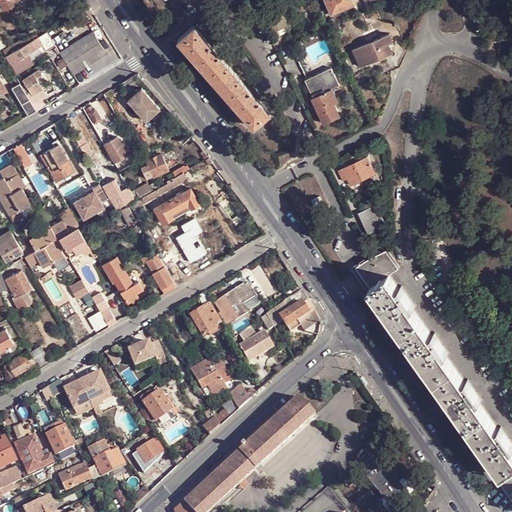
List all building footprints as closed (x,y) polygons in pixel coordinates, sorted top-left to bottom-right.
[(1,0),(7,10),(18,5),(17,2),(20,0),(1,0)] [(327,0),(333,14),(355,4),(353,0),(367,0),(369,2),(374,0),(327,0)] [(277,17),(268,21),(273,33),(282,29),(277,17)] [(255,126),(270,113),(195,25),(179,39),(255,126)] [(282,29),(273,33),(277,41),(286,37),(282,29)] [(355,49),(363,66),(394,51),(390,42),(394,40),(391,32),(355,49)] [(25,47),(9,56),(20,75),(22,74),(33,67),(37,64),(35,60),(57,45),(50,33),(25,47)] [(109,54),(95,33),(63,54),(76,75),(109,54)] [(25,47),(22,42),(6,51),(9,56),(25,47)] [(333,66),(307,78),(319,105),(317,107),(324,123),(339,115),(332,100),(344,94),(333,66)] [(33,67),(22,74),(23,76),(34,70),(33,67)] [(36,75),(34,70),(23,76),(26,80),(36,75)] [(26,80),(35,95),(45,90),(46,89),(40,79),(46,76),(43,71),(36,75),(26,80)] [(40,110),(22,81),(13,86),(30,116),(40,110)] [(47,96),(45,90),(35,95),(38,101),(40,99),(45,97),(47,96)] [(162,111),(144,90),(130,102),(149,123),(162,111)] [(45,97),(40,99),(44,108),(49,105),(45,97)] [(103,119),(97,109),(96,110),(91,113),(97,123),(103,119)] [(83,131),(75,136),(88,158),(96,153),(83,131)] [(120,137),(107,144),(117,163),(130,156),(120,137)] [(38,141),(33,144),(39,154),(44,151),(38,141)] [(48,152),(42,155),(58,182),(76,171),(69,159),(67,160),(56,141),(53,143),(55,147),(48,152)] [(53,143),(46,147),(48,151),(55,147),(53,143)] [(35,165),(23,145),(15,149),(27,169),(35,165)] [(171,170),(163,154),(158,157),(157,156),(153,158),(153,159),(148,161),(149,165),(155,176),(156,177),(171,170)] [(369,156),(340,170),(343,177),(347,175),(352,183),(363,178),(364,180),(377,173),(369,156)] [(211,158),(203,163),(210,171),(217,167),(211,158)] [(5,178),(0,181),(0,197),(12,216),(33,203),(24,188),(16,177),(19,174),(13,164),(1,171),(5,178)] [(148,179),(155,176),(149,165),(143,168),(148,179)] [(159,187),(176,178),(178,176),(176,172),(167,176),(168,177),(156,184),(159,187)] [(179,185),(189,179),(185,172),(178,176),(176,178),(176,180),(179,185)] [(16,177),(24,188),(27,186),(19,174),(16,177)] [(133,206),(135,210),(138,208),(179,185),(176,180),(132,205),(133,206)] [(110,198),(101,182),(94,187),(96,190),(77,201),(86,217),(105,206),(103,202),(110,198)] [(119,210),(131,203),(138,199),(131,188),(130,185),(128,182),(115,190),(118,194),(112,199),(119,210)] [(141,198),(154,190),(150,182),(137,189),(141,198)] [(201,205),(193,189),(167,204),(176,219),(201,205)] [(326,204),(321,196),(314,200),(318,208),(326,204)] [(364,211),(375,207),(377,206),(373,197),(361,203),(364,211)] [(176,219),(167,204),(157,209),(166,225),(176,219)] [(140,222),(136,216),(138,215),(135,210),(133,206),(127,209),(132,217),(125,222),(128,228),(140,222)] [(371,232),(384,227),(375,207),(364,211),(361,212),(371,232)] [(82,225),(78,219),(72,208),(62,214),(66,221),(72,231),(82,225)] [(138,215),(145,228),(148,224),(138,208),(135,210),(138,215)] [(311,224),(306,215),(302,218),(307,227),(311,224)] [(89,220),(81,224),(84,229),(91,225),(89,220)] [(66,221),(53,228),(52,229),(55,233),(48,237),(45,233),(44,233),(32,241),(33,242),(38,249),(58,237),(59,239),(72,231),(66,221)] [(170,242),(160,225),(147,232),(157,249),(170,242)] [(52,229),(53,228),(52,227),(51,227),(45,231),(44,231),(44,233),(45,233),(48,237),(55,233),(52,229)] [(63,239),(70,249),(73,255),(83,249),(80,243),(87,239),(81,229),(63,239)] [(0,248),(8,262),(25,253),(24,252),(18,241),(16,239),(0,248)] [(87,239),(80,243),(83,249),(84,251),(91,246),(87,239)] [(57,240),(38,251),(34,254),(28,257),(32,264),(39,260),(45,270),(48,268),(49,269),(56,265),(55,263),(57,261),(57,262),(66,257),(68,259),(70,257),(64,246),(62,248),(57,240)] [(33,242),(28,245),(30,249),(31,248),(34,254),(38,251),(38,249),(33,242)] [(368,252),(370,258),(389,250),(386,244),(368,252)] [(511,495),(511,439),(503,427),(501,428),(482,403),(485,400),(470,380),(468,382),(449,356),(452,354),(437,333),(435,335),(416,309),(419,307),(404,286),(401,288),(392,275),(402,268),(389,250),(370,258),(358,268),(383,301),(382,302),(396,322),(397,321),(415,348),(415,349),(429,369),(448,395),(447,396),(461,416),(462,416),(481,442),(480,442),(494,462),(495,462),(504,475),(500,478),(511,495)] [(176,283),(161,255),(153,259),(150,254),(143,258),(146,263),(149,261),(155,272),(141,280),(136,284),(119,257),(109,263),(117,278),(116,279),(131,304),(141,298),(139,294),(147,290),(148,292),(160,285),(164,290),(176,283)] [(191,261),(183,266),(189,276),(188,277),(191,280),(199,276),(191,261)] [(8,288),(2,276),(8,273),(6,270),(0,273),(0,287),(0,288),(1,293),(8,288)] [(24,272),(9,281),(18,299),(15,301),(21,311),(34,304),(28,293),(34,289),(24,272)] [(77,299),(89,292),(81,279),(69,286),(77,299)] [(227,299),(240,319),(249,313),(248,309),(261,301),(250,284),(227,299)] [(102,291),(93,296),(103,313),(110,308),(112,307),(102,291)] [(278,311),(282,318),(304,303),(311,314),(316,311),(303,292),(278,311)] [(200,299),(206,310),(212,306),(213,306),(207,295),(200,299)] [(227,299),(218,304),(223,314),(219,316),(227,328),(240,319),(227,299)] [(304,303),(282,318),(286,322),(290,329),(311,315),(311,314),(304,303)] [(206,337),(219,330),(218,327),(222,324),(212,306),(206,310),(201,313),(205,317),(197,322),(206,337)] [(112,328),(119,323),(110,308),(103,313),(112,328)] [(99,311),(88,318),(96,330),(107,324),(99,311)] [(271,317),(277,328),(286,322),(282,318),(278,311),(271,317)] [(317,324),(321,322),(320,319),(319,316),(316,311),(311,314),(311,315),(313,319),(317,324)] [(201,313),(194,317),(194,319),(197,322),(205,317),(201,313)] [(313,319),(311,315),(290,329),(293,333),(313,319)] [(277,328),(271,317),(265,320),(272,332),(277,329),(277,328)] [(281,335),(290,329),(286,322),(277,328),(277,329),(281,335)] [(250,330),(242,336),(249,347),(257,342),(250,330)] [(0,333),(0,352),(0,353),(13,346),(5,331),(0,333)] [(24,342),(21,336),(13,340),(17,346),(24,342)] [(249,347),(243,350),(251,364),(257,360),(262,357),(274,350),(266,337),(261,340),(260,338),(258,339),(259,341),(257,342),(249,347)] [(151,343),(131,352),(137,368),(158,360),(160,366),(167,363),(160,344),(153,347),(151,343)] [(0,353),(4,358),(15,351),(17,350),(13,346),(0,353)] [(19,355),(22,352),(22,351),(25,349),(23,346),(17,350),(15,351),(19,355)] [(116,368),(123,364),(115,350),(107,355),(116,368)] [(30,351),(10,363),(15,370),(18,375),(38,364),(37,362),(30,351)] [(10,372),(15,370),(10,363),(6,365),(10,372)] [(194,371),(198,377),(211,369),(208,363),(194,371)] [(280,376),(285,371),(281,367),(277,371),(280,376)] [(219,382),(211,369),(198,377),(206,390),(219,382)] [(100,370),(85,379),(100,405),(106,401),(105,399),(103,395),(112,390),(100,370)] [(92,401),(96,408),(100,405),(85,379),(66,390),(77,410),(92,401)] [(142,400),(146,405),(162,394),(165,392),(162,387),(142,400)] [(51,388),(44,392),(50,404),(57,401),(51,388)] [(112,390),(103,395),(105,399),(114,394),(112,390)] [(241,410),(258,395),(255,392),(254,390),(250,395),(248,393),(236,403),(241,410)] [(146,405),(158,423),(165,418),(167,420),(170,418),(169,416),(174,411),(162,394),(146,405)] [(222,428),(241,410),(236,403),(234,398),(222,409),(224,413),(217,419),(222,428)] [(313,420),(296,401),(248,444),(247,442),(244,446),(245,447),(242,451),(258,469),(313,420)] [(212,410),(197,421),(203,429),(206,426),(217,419),(212,410)] [(217,419),(206,426),(212,437),(222,428),(217,419)] [(57,426),(59,431),(67,428),(64,423),(57,426)] [(15,440),(24,438),(21,426),(13,428),(15,440)] [(76,448),(67,428),(59,431),(49,436),(58,457),(76,448)] [(200,448),(207,442),(202,437),(199,435),(189,444),(196,451),(200,448)] [(44,454),(37,438),(14,447),(22,464),(24,463),(30,476),(57,464),(51,452),(44,454)] [(156,443),(160,451),(164,448),(160,441),(156,443)] [(0,469),(18,461),(10,444),(7,445),(5,442),(0,444),(0,469)] [(155,442),(138,451),(147,466),(163,456),(160,451),(156,443),(155,442)] [(102,456),(98,449),(92,452),(96,460),(102,456)] [(119,449),(111,452),(102,456),(96,460),(99,466),(105,478),(127,466),(119,449)] [(242,451),(177,510),(178,511),(211,511),(258,469),(242,451)] [(375,458),(364,466),(395,506),(391,510),(392,511),(401,511),(415,501),(378,455),(375,458)] [(105,478),(99,466),(90,470),(95,482),(105,478)] [(18,469),(2,477),(1,481),(0,481),(0,493),(2,492),(15,487),(24,482),(18,469)] [(89,469),(71,477),(76,487),(90,481),(92,485),(96,483),(95,482),(90,470),(89,469)] [(69,490),(76,487),(71,477),(65,480),(69,490)] [(132,511),(151,494),(145,486),(118,511),(132,511)] [(5,498),(18,491),(15,487),(2,492),(5,498)] [(336,511),(344,507),(333,491),(301,511),(336,511)] [(23,498),(13,503),(17,511),(27,506),(23,498)] [(56,511),(50,498),(41,502),(45,511),(56,511)] [(27,511),(45,511),(41,502),(26,509),(27,511)]
